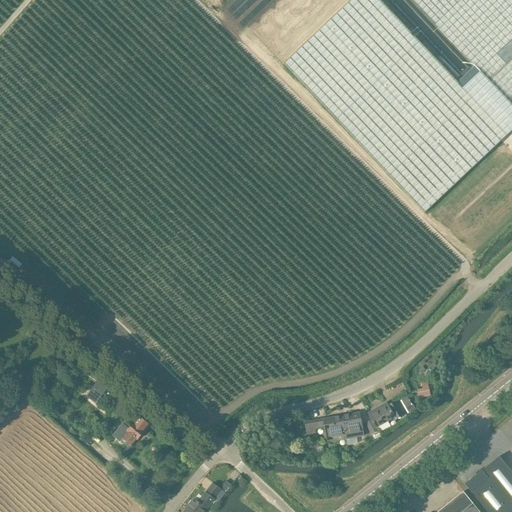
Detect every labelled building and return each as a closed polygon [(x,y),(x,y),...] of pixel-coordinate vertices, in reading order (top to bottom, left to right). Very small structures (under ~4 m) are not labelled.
[(381,0),(350,0),(283,63),(424,213),(511,129),(511,105),(480,71),(463,87),(381,0)] [(511,0),(412,0),(480,71),(511,105),(511,0)] [(42,380),(47,384),(54,374),(49,370),(42,380)] [(422,388),(416,389),(418,398),(429,395),(426,382),(421,384),(422,388)] [(101,383),(93,392),(100,397),(107,388),(101,383)] [(120,398),(115,403),(112,407),(118,412),(126,401),(120,397),(120,398)] [(407,399),(405,398),(400,401),(405,409),(407,408),(410,412),(416,409),(413,404),(412,404),(408,399),(407,399)] [(368,413),(377,427),(394,417),(395,420),(403,415),(395,401),(382,409),(380,406),(368,413)] [(125,412),(131,417),(137,410),(131,405),(125,412)] [(360,413),(342,416),(346,438),(364,435),(360,413)] [(346,438),(342,416),(313,421),(315,428),(325,426),(328,442),(346,438)] [(123,424),(113,436),(120,441),(120,440),(122,438),(132,446),(150,425),(139,417),(129,429),(123,424)] [(482,470),(465,484),(471,492),(472,492),(487,511),(511,511),(511,471),(499,456),(482,470)] [(194,499),(185,510),(188,511),(203,511),(214,499),(217,501),(224,492),(214,484),(207,493),(206,492),(198,502),(194,499)] [(480,511),(466,495),(463,492),(438,511),(480,511)]
